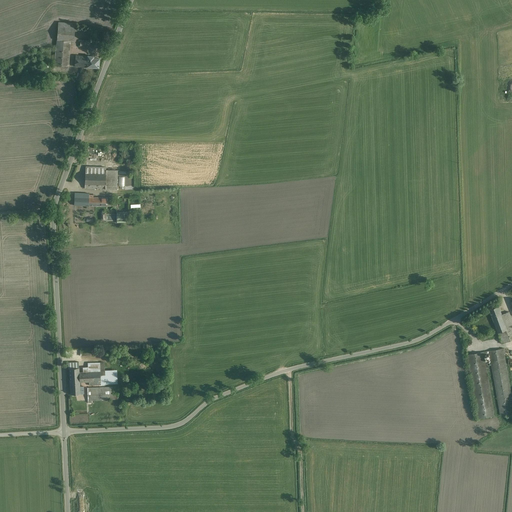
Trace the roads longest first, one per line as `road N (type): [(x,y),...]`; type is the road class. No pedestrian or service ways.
road 1 (unclassified): [(64,432),(176,429),(210,403),(279,374),(429,337),(511,286)]
road 2 (unclassified): [(64,432),(53,210),(132,0)]
road 3 (track): [(289,371),(303,511)]
